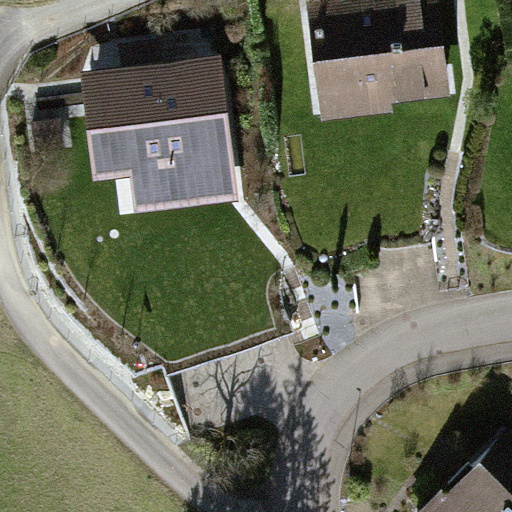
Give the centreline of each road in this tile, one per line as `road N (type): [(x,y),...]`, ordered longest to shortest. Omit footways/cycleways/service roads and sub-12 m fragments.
road 1 (track): [(0,245),(20,301),(58,352),(231,511)]
road 2 (residential): [(298,511),(309,434),(342,385),(397,345),(511,320)]
road 3 (track): [(0,52),(126,0)]
